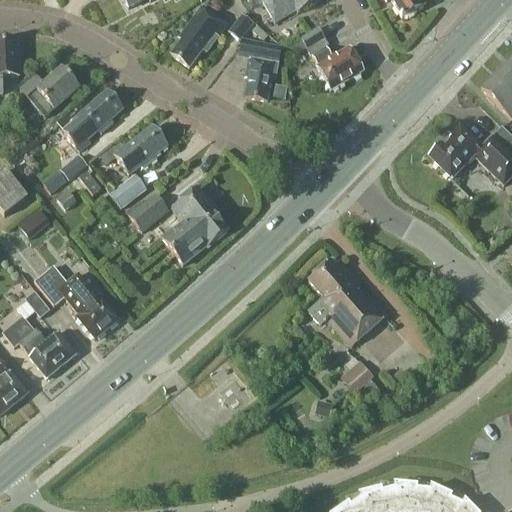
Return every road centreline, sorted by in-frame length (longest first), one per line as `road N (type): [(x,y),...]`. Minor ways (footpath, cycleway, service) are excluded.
road 1 (primary): [(0,472),(250,258),(326,181)]
road 2 (residential): [(326,181),(272,156),(88,40),(51,24),(0,18)]
road 3 (residential): [(232,511),(229,503),(377,458),(472,395),(511,356)]
road 4 (tertiary): [(511,317),(428,242),(326,181)]
road 5 (primary): [(404,100),(498,0)]
